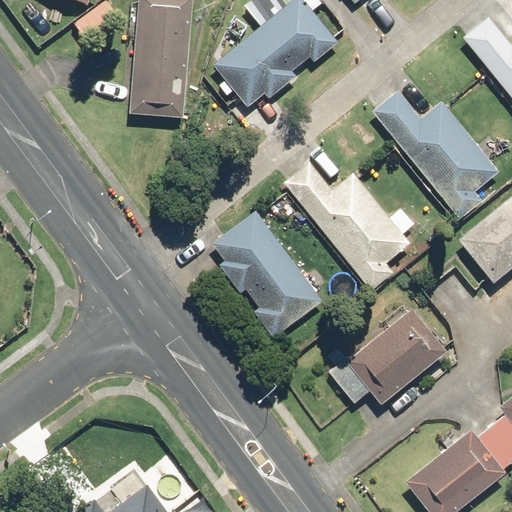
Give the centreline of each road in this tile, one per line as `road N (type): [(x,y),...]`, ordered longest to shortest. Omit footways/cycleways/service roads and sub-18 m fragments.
road 1 (secondary): [(150,292),(314,511)]
road 2 (secondary): [(0,91),(150,292)]
road 3 (residential): [(0,406),(150,292)]
